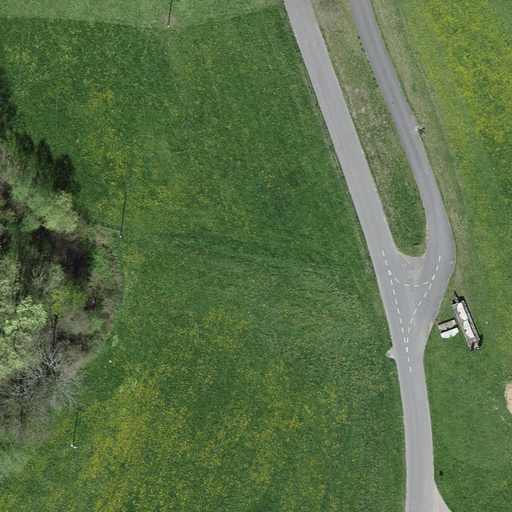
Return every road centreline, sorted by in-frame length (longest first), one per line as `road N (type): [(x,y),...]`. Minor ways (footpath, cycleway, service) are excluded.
road 1 (unclassified): [(358,0),(426,180),(435,231),(430,283),(404,338)]
road 2 (tertiary): [(404,338),(297,0)]
road 3 (tertiary): [(422,511),(404,338)]
